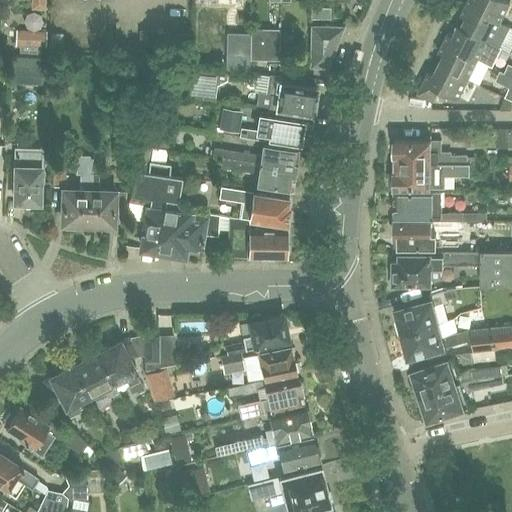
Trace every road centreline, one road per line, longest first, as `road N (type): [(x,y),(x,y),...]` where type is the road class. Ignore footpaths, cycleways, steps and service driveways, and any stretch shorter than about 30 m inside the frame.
road 1 (unclassified): [(43,315),(123,286),(286,286),(330,274)]
road 2 (residential): [(391,451),(347,304),(330,274)]
road 3 (unclassified): [(330,274),(344,247),(362,109)]
road 4 (residential): [(362,109),(511,118)]
road 5 (residential): [(511,425),(391,451)]
